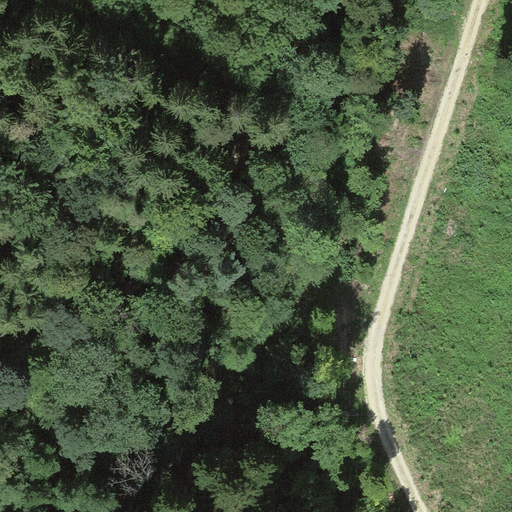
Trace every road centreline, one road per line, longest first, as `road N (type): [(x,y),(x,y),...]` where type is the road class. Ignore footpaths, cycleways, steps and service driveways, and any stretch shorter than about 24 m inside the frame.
road 1 (track): [(483,0),(374,355),(374,393),(424,511)]
road 2 (track): [(312,0),(248,144),(201,216),(90,314),(0,363)]
